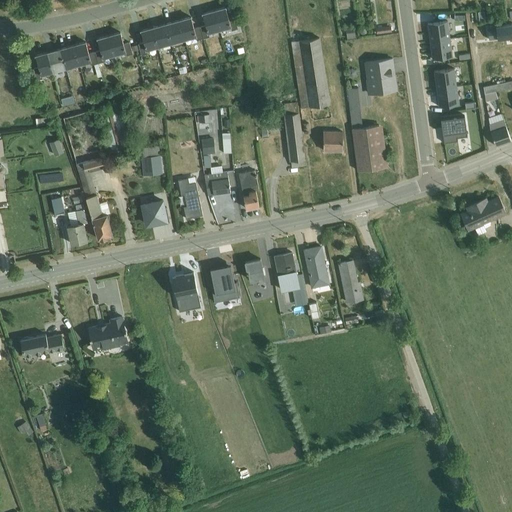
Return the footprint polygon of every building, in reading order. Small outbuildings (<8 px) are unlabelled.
[(214,11),(219,30),(230,27),(231,31),(238,29),(234,18),(229,19),(225,8),(214,11)] [(201,27),(204,38),(209,37),(208,34),(219,30),(214,11),(202,14),(206,26),(201,27)] [(179,20),(185,40),(195,37),(196,40),(204,38),(201,27),(194,29),(191,17),(179,20)] [(166,24),(171,44),(185,40),(179,20),(166,24)] [(430,42),(450,39),(447,21),(428,24),(430,42)] [(152,28),(158,48),(171,44),(166,24),(152,28)] [(511,25),(496,27),(498,39),(511,37),(511,25)] [(158,48),(152,28),(141,31),(144,43),(138,44),(138,45),(140,50),(141,56),(147,54),(146,51),(158,48)] [(354,28),(346,29),(347,39),(355,38),(354,28)] [(109,36),(114,56),(125,53),(126,56),(132,54),(129,43),(123,44),(120,33),(109,36)] [(95,52),(98,64),(104,62),(103,59),(114,56),(109,36),(97,39),(100,51),(95,52)] [(320,38),(292,42),(301,108),(330,104),(320,38)] [(450,39),(430,42),(432,60),(452,57),(450,39)] [(74,45),(79,65),(80,67),(85,66),(86,69),(85,69),(87,75),(93,73),(91,65),(94,65),(97,78),(101,77),(98,64),(95,52),(89,54),(86,42),(74,45)] [(61,49),(66,69),(79,65),(74,45),(61,49)] [(47,53),(52,72),(66,69),(61,49),(47,53)] [(52,72),(47,53),(35,56),(39,68),(33,69),(36,81),(42,79),(41,76),(52,72)] [(368,95),(388,92),(388,93),(398,91),(393,58),(383,60),(365,63),(368,95)] [(436,89),(456,87),(454,69),(434,72),(436,89)] [(484,95),(495,92),(511,89),(511,81),(483,87),(484,95)] [(384,168),(379,125),(365,127),(359,87),(347,89),(358,171),(384,168)] [(456,87),(436,89),(439,107),(459,105),(456,87)] [(495,92),(484,95),(485,102),(498,99),(495,92)] [(69,94),(56,97),(58,104),(70,102),(69,94)] [(119,103),(98,109),(110,152),(131,146),(119,103)] [(297,103),(284,104),(285,115),(283,115),(289,162),(291,162),(291,168),(306,166),(297,103)] [(502,115),(488,119),(490,133),(496,147),(511,141),(502,115)] [(465,116),(441,119),(444,144),(445,143),(445,142),(456,141),(456,142),(458,142),(457,137),(466,136),(466,137),(467,137),(465,116)] [(48,118),(35,119),(36,127),(49,125),(48,118)] [(163,118),(155,119),(157,136),(165,135),(163,118)] [(379,125),(384,168),(388,167),(382,125),(379,125)] [(343,131),(323,131),(323,151),(343,152),(343,131)] [(230,133),(223,134),(224,153),(231,153),(230,133)] [(214,138),(202,139),(203,155),(215,154),(214,138)] [(58,140),(50,143),(55,156),(63,152),(58,140)] [(159,146),(140,148),(143,176),(162,174),(159,146)] [(104,157),(76,165),(98,239),(100,239),(100,240),(107,239),(107,237),(112,235),(106,214),(110,213),(106,202),(99,204),(90,172),(107,168),(104,157)] [(212,174),(205,175),(208,195),(230,192),(227,172),(222,172),(222,166),(211,167),(212,174)] [(243,173),(239,174),(246,209),(259,207),(256,191),(259,190),(255,170),(243,173)] [(34,171),(35,180),(58,180),(58,171),(34,171)] [(299,174),(282,176),(283,192),(300,190),(299,174)] [(188,178),(178,180),(181,196),(184,195),(186,206),(183,207),(186,219),(203,216),(196,183),(189,184),(188,178)] [(61,197),(51,199),(55,215),(65,213),(61,197)] [(468,211),(461,214),(468,231),(475,228),(478,235),(486,231),(485,228),(491,225),(490,221),(506,214),(498,197),(483,204),(481,200),(467,207),(468,211)] [(164,198),(142,203),(147,225),(155,223),(155,226),(169,223),(166,208),(164,198)] [(71,226),(68,227),(71,244),(87,241),(83,224),(87,223),(83,204),(75,206),(76,211),(68,213),(71,226)] [(321,247),(305,250),(312,288),(328,285),(321,247)] [(299,288),(296,276),(292,253),(274,256),(281,292),(292,289),(296,306),(302,305),(299,288)] [(260,259),(245,263),(250,282),(258,280),(260,287),(266,286),(260,259)] [(353,261),(339,264),(347,303),(363,299),(359,283),(357,283),(353,261)] [(203,271),(211,302),(234,296),(226,265),(203,271)] [(167,275),(175,317),(197,313),(189,271),(167,275)] [(316,303),(309,304),(312,320),(319,318),(316,303)] [(89,331),(88,334),(89,338),(92,342),(94,350),(110,346),(111,350),(113,352),(115,353),(117,352),(119,351),(120,348),(119,345),(128,343),(126,337),(127,334),(127,331),(124,326),(122,317),(110,319),(111,323),(89,328),(89,331)] [(356,317),(344,319),(345,326),(357,323),(356,317)] [(22,340),(20,340),(24,357),(64,348),(61,335),(46,337),(46,334),(29,338),(27,337),(24,338),(22,340)] [(43,415),(36,417),(40,428),(47,425),(43,415)] [(26,423),(17,429),(22,435),(26,432),(29,436),(33,433),(26,423)]
